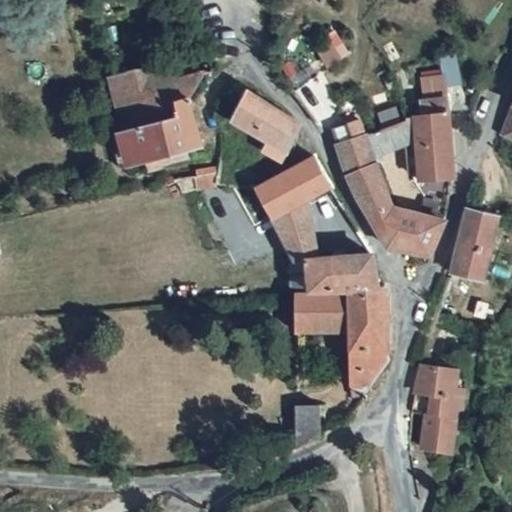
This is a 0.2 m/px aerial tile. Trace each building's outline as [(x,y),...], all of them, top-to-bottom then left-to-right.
[(318,44),(331,65),(353,52),(340,31),(318,44)] [(190,104),(202,76),(168,83),(164,67),(113,81),(126,131),(131,129),(192,114),(190,104)] [(295,122),(244,94),(228,124),(261,143),(257,152),(275,160),(279,152),(282,154),(286,146),(283,145),(295,122)] [(409,111),(410,139),(413,178),(449,178),(449,172),(446,124),(445,108),(435,108),(435,96),(417,96),(418,110),(409,111)] [(511,106),(505,124),(501,133),(511,137),(511,106)] [(357,124),(368,150),(410,139),(409,111),(393,110),(357,124)] [(139,160),(199,144),(196,132),(192,114),(131,129),(139,160)] [(357,124),(330,138),(385,250),(412,253),(425,254),(435,211),(394,208),(368,150),(357,124)] [(123,164),(139,160),(131,129),(126,131),(115,134),(123,164)] [(308,151),(276,167),(271,169),(248,181),(257,198),(275,232),(287,252),(296,251),(300,284),(369,280),(367,247),(364,247),(309,250),(299,193),(310,188),(323,208),(336,200),(308,151)] [(275,232),(257,198),(247,204),(250,209),(248,210),(260,236),(275,232)] [(501,219),(470,210),(460,243),(450,274),(482,282),(501,219)] [(296,251),(287,252),(280,252),(282,281),(300,284),(296,251)] [(352,390),(368,395),(382,357),(378,279),(369,280),(300,284),(283,285),(286,330),(344,325),(352,390)] [(448,373),(422,369),(415,391),(408,415),(424,417),(458,423),(468,372),(449,369),(448,373)] [(293,402),(295,441),(320,434),(318,401),(293,402)] [(419,447),(453,452),(458,423),(424,417),(419,447)]
